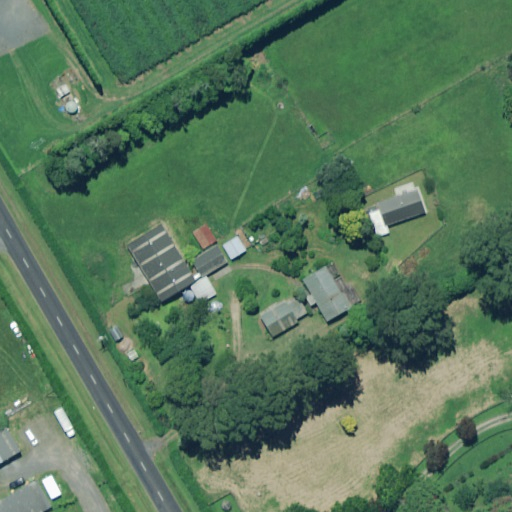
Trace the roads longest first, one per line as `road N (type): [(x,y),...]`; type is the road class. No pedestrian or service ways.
road 1 (unclassified): [(0,221),(167,511)]
road 2 (track): [(101,511),(77,470),(52,453),(9,478)]
